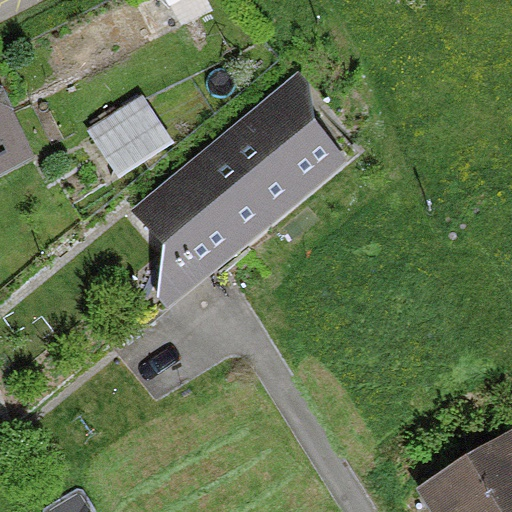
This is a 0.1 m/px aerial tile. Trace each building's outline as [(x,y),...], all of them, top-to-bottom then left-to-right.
[(363,149),(309,85),(155,213),(210,277),(363,149)] [(162,144),(135,101),(84,134),(111,177),(162,144)] [(0,161),(11,156),(0,134),(0,161)] [(65,206),(99,184),(83,159),(49,180),(65,206)] [(419,495),(429,511),(511,511),(511,454),(504,442),(484,455),(481,449),(473,454),(477,459),(419,495)]
